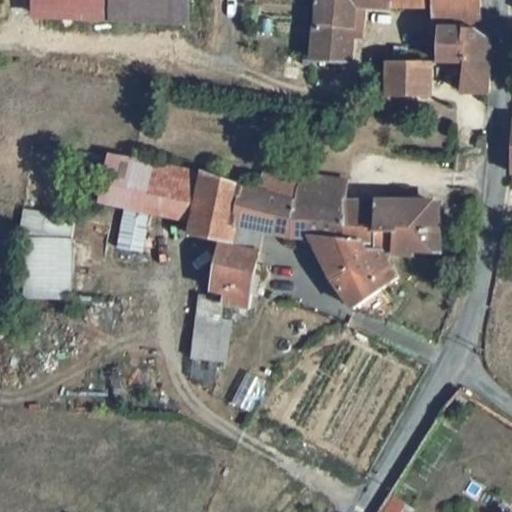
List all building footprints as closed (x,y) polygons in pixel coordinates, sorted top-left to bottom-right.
[(308,0),(309,54),(344,55),(346,7),(436,7),(436,22),(474,23),(482,0),(308,0)] [(474,23),(436,22),(436,57),(459,57),(458,85),(489,87),(489,41),(474,23)] [(430,118),(432,57),(392,56),(392,115),(430,118)] [(145,212),(152,168),(101,160),(95,204),(145,212)] [(189,218),(196,174),(152,168),(145,212),(189,218)] [(287,196),(310,202),(313,178),(272,172),(269,192),(287,196)] [(189,218),(187,230),(218,235),(228,236),(232,218),(254,224),(307,237),(350,307),(393,277),(376,250),(335,242),(338,208),(310,202),(287,196),(269,192),(241,182),(196,174),(189,218)] [(314,177),(313,178),(310,202),(338,208),(335,242),(376,250),(412,258),(414,251),(436,253),(440,224),(433,223),(436,203),(418,202),(351,207),(353,182),(314,177)] [(21,296),(71,297),(72,212),(22,211),(21,296)] [(227,240),(251,245),(254,224),(232,218),(228,236),(227,240)] [(218,235),(215,253),(212,281),(224,282),(245,287),(251,245),(227,240),(228,236),(218,235)] [(210,296),(223,298),(224,282),(212,281),(210,296)] [(243,301),(245,287),(224,282),(223,298),(243,301)] [(196,297),(191,358),(225,361),(230,300),(196,297)] [(410,511),(414,507),(389,492),(376,511),(410,511)]
